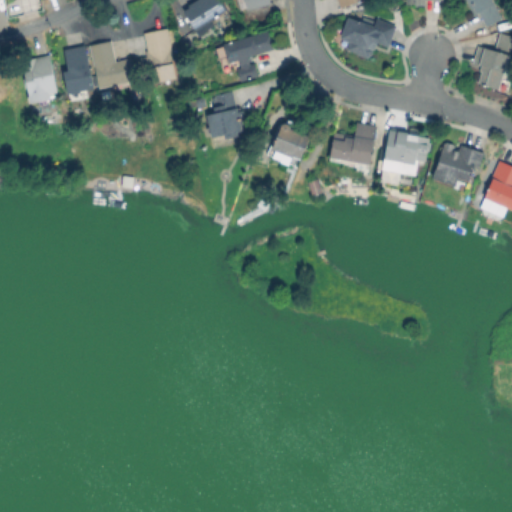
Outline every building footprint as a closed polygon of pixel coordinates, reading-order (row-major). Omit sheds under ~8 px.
[(222,0),(229,10),(194,33),(180,12),(198,0),(222,0)] [(269,0),(270,3),(239,12),(235,0),(269,0)] [(492,0),(502,18),(486,27),(478,12),(473,15),(464,0),(492,0)] [(345,18),(373,27),(376,18),(394,24),(386,48),(375,44),(369,60),(344,51),(347,41),(338,38),(345,18)] [(177,79),(141,86),(136,59),(145,57),(141,33),(167,28),(177,79)] [(252,57),(258,76),(239,81),(233,61),(226,63),(221,44),(268,29),(274,50),(252,57)] [(511,37),(511,41),(499,91),(475,84),(480,65),(471,63),(476,45),(494,49),(498,34),(511,37)] [(111,41),(115,60),(130,57),(135,80),(97,88),(88,45),(111,41)] [(91,89),(64,94),(59,68),(66,66),(63,49),(84,45),(91,89)] [(59,96),(29,103),(19,62),(49,55),(59,96)] [(242,135),(212,142),(206,115),(213,113),(211,106),(215,103),(212,98),(232,93),(242,135)] [(374,126),(366,165),(329,157),(334,132),(353,135),(356,122),(374,126)] [(311,137),(301,162),(268,150),(278,124),(311,137)] [(429,136),(425,162),(416,160),(413,175),(380,170),(387,129),(429,136)] [(484,153),(479,171),(473,169),(468,183),(455,179),(453,186),(431,180),(443,141),(484,153)] [(511,208),(484,197),(499,159),(511,164),(511,208)]
